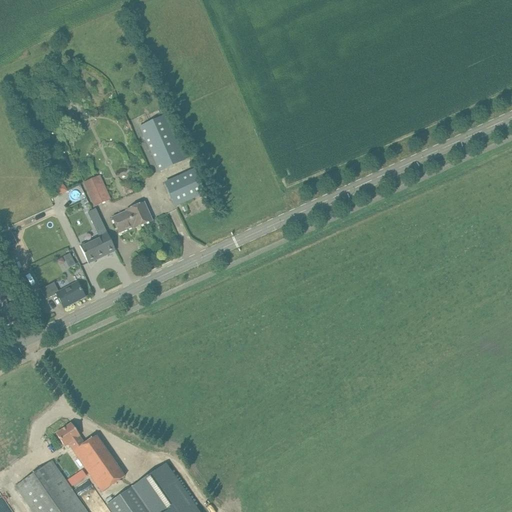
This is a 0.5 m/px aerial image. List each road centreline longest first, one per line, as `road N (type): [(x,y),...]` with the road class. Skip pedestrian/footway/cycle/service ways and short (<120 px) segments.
road 1 (tertiary): [(511,116),(234,242)]
road 2 (tertiary): [(0,353),(234,242)]
